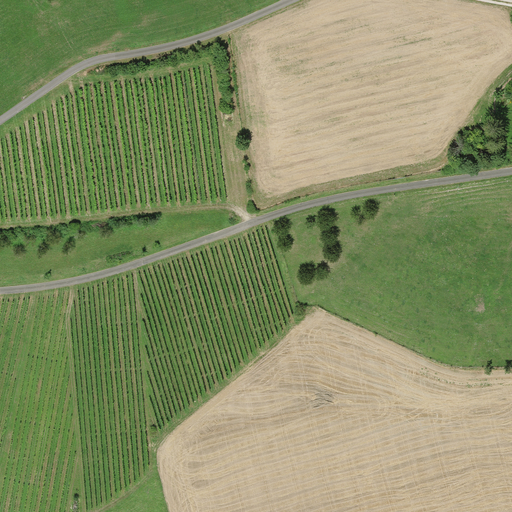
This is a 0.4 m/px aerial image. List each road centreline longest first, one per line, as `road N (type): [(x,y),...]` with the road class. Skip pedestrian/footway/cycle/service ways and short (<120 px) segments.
road 1 (unclassified): [(0,289),(96,276),(326,198),(511,171)]
road 2 (track): [(250,223),(224,208),(0,228)]
